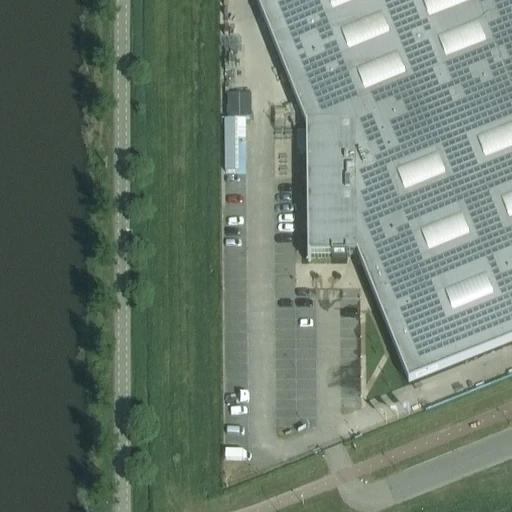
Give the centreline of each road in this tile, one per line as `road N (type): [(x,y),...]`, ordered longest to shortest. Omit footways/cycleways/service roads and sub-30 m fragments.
road 1 (unclassified): [(119,511),(119,0)]
road 2 (unclassified): [(364,500),(511,442)]
